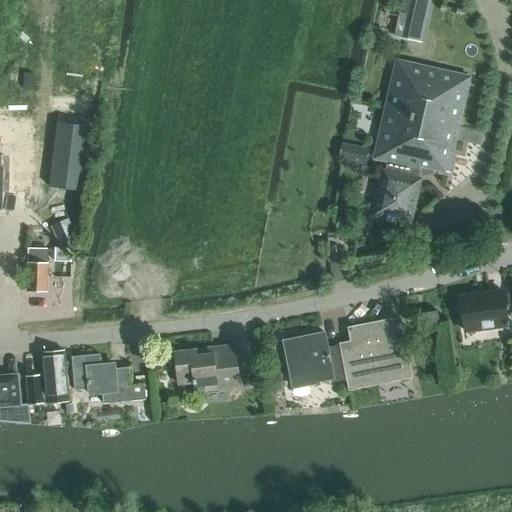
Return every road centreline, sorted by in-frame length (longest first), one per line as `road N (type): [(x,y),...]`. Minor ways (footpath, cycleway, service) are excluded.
road 1 (tertiary): [(0,345),(308,304),(511,258)]
road 2 (unknown): [(430,277),(431,217),(476,159),(500,22),(495,0)]
